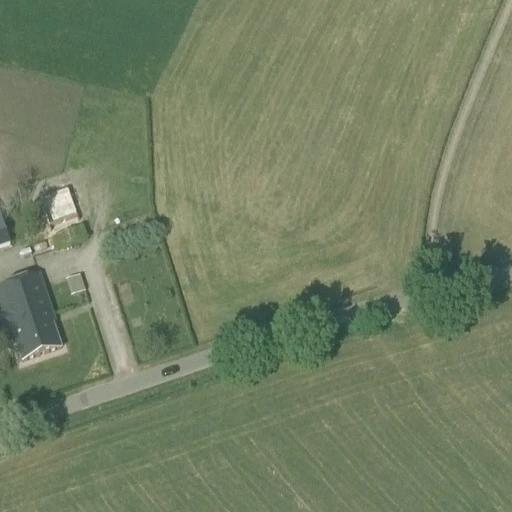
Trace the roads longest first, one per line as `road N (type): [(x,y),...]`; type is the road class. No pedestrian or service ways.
road 1 (unclassified): [(0,427),(511,267)]
road 2 (unknown): [(428,288),(428,219),(442,156),(503,0)]
